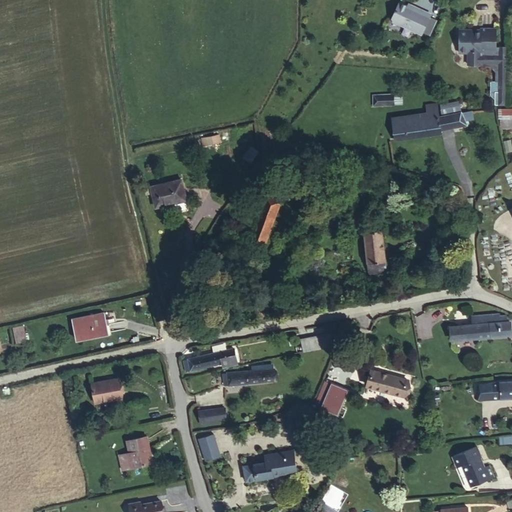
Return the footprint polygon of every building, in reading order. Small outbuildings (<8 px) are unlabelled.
[(420,34),(428,16),(412,8),(411,9),(396,2),(389,17),(390,19),(420,34)] [(497,31),(481,31),(482,35),(478,35),(476,33),(470,33),(469,35),(461,35),(461,56),(469,55),(470,67),(483,67),(483,55),(497,55),(497,31)] [(394,107),(394,95),(370,95),(370,107),(394,107)] [(386,117),(388,123),(434,113),(430,97),(419,100),(421,108),(386,117)] [(463,121),(460,107),(446,110),(449,124),(463,121)] [(449,124),(446,110),(434,113),(437,124),(437,126),(449,124)] [(434,113),(388,123),(391,134),(437,124),(434,113)] [(437,128),(437,126),(437,124),(391,134),(392,139),(437,128)] [(220,133),(201,135),(202,145),(221,142),(220,133)] [(150,189),(154,208),(168,205),(168,202),(185,198),(180,180),(150,189)] [(263,241),(274,210),(258,205),(256,210),(248,236),(263,241)] [(381,271),(378,233),(359,234),(363,273),(381,271)] [(259,254),(263,241),(248,236),(243,249),(259,254)] [(99,307),(67,313),(73,339),(104,333),(99,307)] [(496,326),(498,326),(497,318),(497,314),(471,315),(471,326),(496,326)] [(16,322),(6,324),(10,342),(20,340),(16,322)] [(508,326),(504,326),(498,326),(496,326),(471,326),(428,326),(429,340),(508,338),(508,326)] [(322,334),(310,335),(313,348),(324,346),(322,334)] [(313,348),(310,335),(293,338),(295,350),(313,348)] [(231,348),(180,359),(183,372),(219,364),(220,370),(235,367),(231,348)] [(253,373),(223,375),(223,388),(270,386),(270,369),(253,370),(253,373)] [(399,398),(403,383),(368,373),(363,388),(399,398)] [(340,414),(347,386),(322,379),(314,407),(340,414)] [(122,401),(119,381),(92,385),(94,405),(122,401)] [(511,398),(511,382),(470,386),(471,401),(511,398)] [(221,409),(195,412),(197,425),(223,422),(221,409)] [(198,446),(210,443),(208,436),(197,438),(198,446)] [(129,469),(150,465),(145,438),(124,441),(126,454),(129,469)] [(211,452),(210,443),(198,446),(200,454),(211,452)] [(466,490),(489,480),(483,468),(479,470),(475,461),(476,460),(471,449),(447,460),(451,471),(457,469),(466,490)] [(263,458),(264,465),(292,460),(290,453),(263,458)] [(129,469),(126,454),(117,456),(120,471),(129,469)] [(292,460),(264,465),(241,469),(244,484),(294,474),(292,460)] [(127,509),(127,511),(161,511),(159,502),(127,509)]
